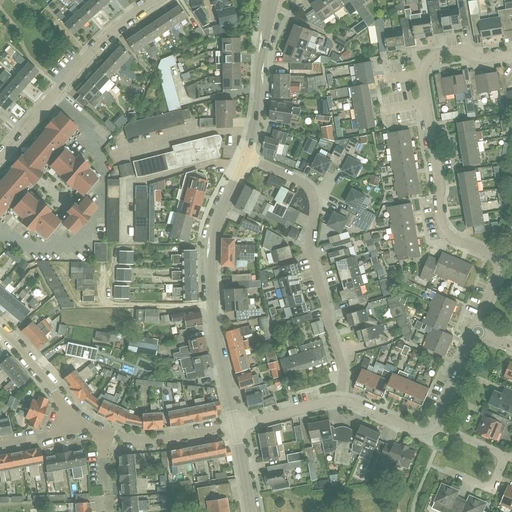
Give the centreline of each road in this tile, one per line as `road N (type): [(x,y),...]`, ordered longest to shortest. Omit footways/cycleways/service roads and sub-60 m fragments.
road 1 (residential): [(474,329),(497,269),(486,251),(443,229),(420,75),(436,53),(511,53)]
road 2 (residential): [(341,402),(342,374),(304,244),(303,184),(244,160)]
road 3 (tertiary): [(235,426),(210,301),(210,242),(244,160)]
road 4 (residential): [(0,157),(93,49),(154,0)]
road 5 (tertiary): [(244,160),(271,0)]
road 6 (residential): [(444,469),(489,486),(502,456),(432,424)]
road 7 (residential): [(104,433),(165,441),(235,426)]
